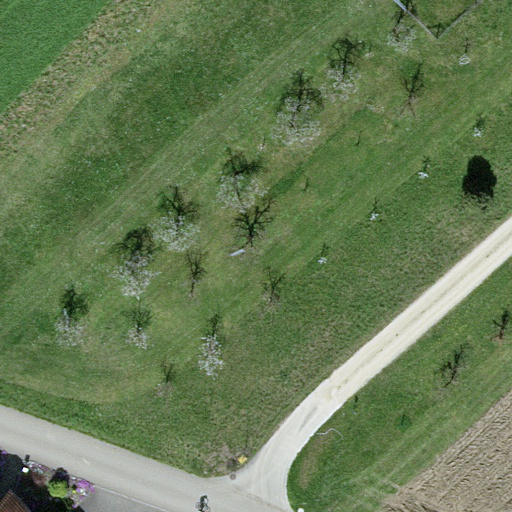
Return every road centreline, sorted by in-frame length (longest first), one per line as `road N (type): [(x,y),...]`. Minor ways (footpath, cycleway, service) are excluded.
road 1 (track): [(511,236),(319,407),(284,446),(246,511)]
road 2 (unclassified): [(220,511),(0,427)]
